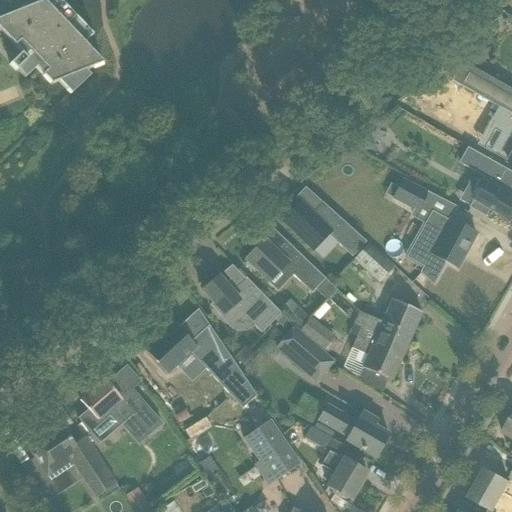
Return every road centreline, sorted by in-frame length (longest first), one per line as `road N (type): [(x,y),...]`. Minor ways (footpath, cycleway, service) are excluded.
road 1 (residential): [(271,166),(5,399),(0,392)]
road 2 (tertiary): [(411,511),(511,336)]
